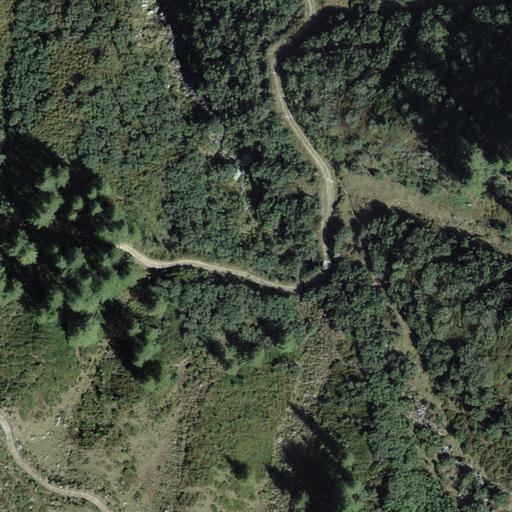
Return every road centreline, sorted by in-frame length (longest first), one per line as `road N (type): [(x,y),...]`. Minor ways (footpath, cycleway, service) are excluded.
road 1 (track): [(308,0),(309,23),(276,65),(291,121),(329,190),(327,261),(314,281),(278,284),(199,266),(156,266),(109,245),(0,227)]
road 2 (track): [(0,420),(41,482),(90,497),(106,511)]
